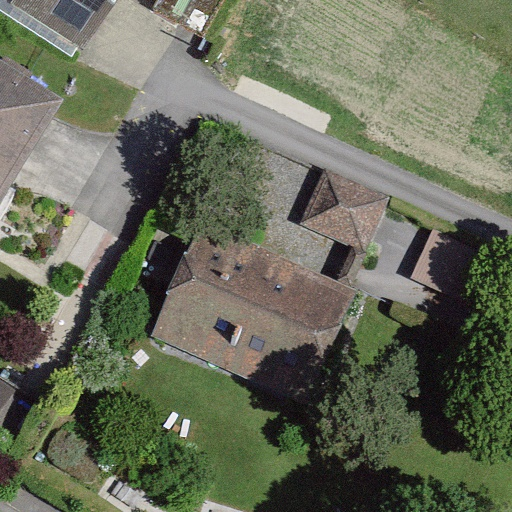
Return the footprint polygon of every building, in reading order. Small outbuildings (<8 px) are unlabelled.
[(112,0),(42,0),(94,31),(112,0)] [(0,206),(64,102),(0,63),(0,206)] [(325,169),(301,225),(366,253),(390,197),(325,169)] [(199,226),(151,340),(308,406),(356,292),(199,226)] [(432,232),(410,281),(460,302),(482,254),(432,232)] [(0,379),(0,417),(18,391),(0,379)]
